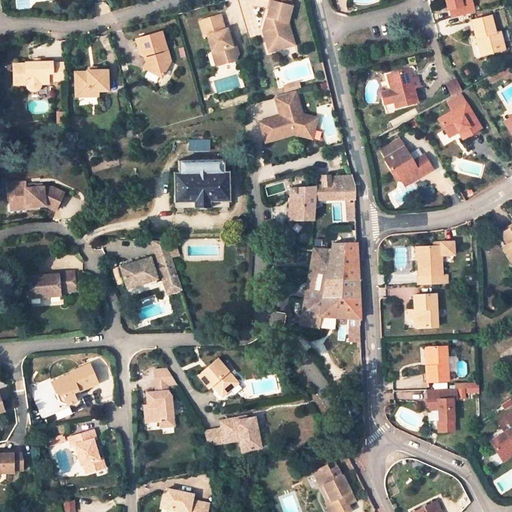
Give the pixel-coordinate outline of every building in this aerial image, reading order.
[(286,0),(271,0),(271,1),(268,1),(264,17),(262,16),(260,29),(264,28),(262,37),(267,50),(277,48),(276,42),(289,38),(285,25),(290,5),(286,5),(286,0)] [(446,0),(449,10),(450,10),(453,19),(475,13),(471,0),(446,0)] [(220,51),(225,64),(238,60),(241,55),(238,45),(234,46),(232,39),(229,30),(227,31),(222,16),(203,21),(207,36),(210,35),(215,52),(220,51)] [(481,38),(485,55),(505,50),(501,32),(496,33),(492,17),(473,21),(477,39),(481,38)] [(161,33),(136,39),(141,54),(144,56),(149,55),(150,58),(145,68),(163,77),(172,60),(168,48),(166,49),(161,33)] [(215,52),(219,65),(225,64),(220,51),(215,52)] [(47,85),(46,83),(63,83),(62,64),(50,64),(50,62),(39,62),(32,62),(23,62),(23,64),(12,64),(13,85),(26,85),(26,88),(28,90),(30,91),(32,92),(34,92),(36,91),(38,89),(39,87),(40,85),(47,85)] [(508,73),(504,67),(496,71),(500,77),(508,73)] [(86,94),(86,89),(96,89),(106,89),(106,70),(96,70),(88,70),(86,70),(86,72),(73,72),(73,94),(86,94)] [(382,94),(385,111),(417,103),(414,89),(412,80),(409,70),(388,75),(392,92),(382,94)] [(500,77),(496,71),(493,73),(486,77),(490,83),(500,77)] [(418,78),(412,80),(414,89),(420,87),(418,78)] [(447,85),(452,96),(458,92),(462,90),(457,80),(447,85)] [(282,86),(283,92),(294,89),(298,87),(297,82),(282,86)] [(302,115),(294,89),(283,92),(274,94),(279,112),(283,111),(284,115),(259,122),(265,142),(293,134),(295,129),(305,134),(307,129),(314,132),(319,121),(302,115)] [(450,113),(464,104),(458,92),(452,96),(443,101),(450,113)] [(455,127),(457,131),(462,138),(480,128),(464,104),(450,113),(438,120),(446,133),(455,127)] [(455,127),(446,133),(448,137),(457,131),(455,127)] [(417,171),(420,177),(432,170),(424,156),(413,162),(400,139),(380,151),(384,159),(383,159),(391,172),(395,170),(400,180),(417,171)] [(193,202),(193,207),(211,207),(211,202),(228,201),(230,201),(229,170),(225,170),(224,159),(178,160),(177,171),(173,171),(173,202),(175,202),(193,202)] [(391,172),(397,182),(400,180),(395,170),(391,172)] [(400,180),(404,186),(420,177),(417,171),(400,180)] [(315,186),(314,199),(354,199),(353,183),(351,175),(331,177),(330,176),(321,176),(321,185),(315,186)] [(23,201),(23,206),(33,205),(33,201),(42,200),(42,204),(53,210),(61,193),(49,187),(40,187),(40,186),(31,187),(22,187),(22,182),(22,181),(11,182),(11,189),(6,190),(7,202),(23,201)] [(315,186),(290,188),(290,193),(295,193),(293,219),(313,218),(314,199),(315,186)] [(509,245),(511,249),(511,226),(500,234),(507,246),(509,245)] [(134,262),(121,266),(128,287),(157,277),(157,275),(162,274),(164,277),(176,273),(171,258),(168,248),(166,242),(151,241),(157,261),(152,262),(150,256),(138,260),(139,262),(134,264),(134,262)] [(360,319),(357,242),(332,243),(321,310),(304,309),(302,325),(317,328),(319,316),(321,316),(347,318),(360,319)] [(418,285),(424,285),(442,284),(442,275),(441,256),(454,255),(454,242),(434,242),(435,247),(418,247),(419,275),(418,275),(418,285)] [(511,249),(509,245),(507,246),(503,249),(511,264),(511,263),(511,249)] [(176,246),(168,248),(171,258),(179,256),(176,246)] [(321,310),(331,249),(314,248),(304,309),(321,310)] [(57,275),(28,277),(30,297),(59,296),(59,292),(75,291),(74,272),(57,273),(57,275)] [(168,292),(181,288),(176,273),(164,277),(168,292)] [(424,295),(424,285),(418,285),(413,285),(413,295),(424,295)] [(414,310),(415,318),(415,328),(437,327),(435,295),(424,295),(413,295),(414,310)] [(360,319),(347,318),(348,341),(361,341),(360,319)] [(428,367),(426,367),(426,382),(430,383),(441,382),(448,382),(446,346),(427,348),(428,367)] [(205,370),(199,376),(210,389),(214,385),(224,396),(240,382),(217,359),(210,365),(210,370),(207,372),(205,370)] [(56,393),(62,395),(66,404),(76,400),(72,391),(71,389),(76,388),(78,389),(80,390),(98,383),(90,364),(70,372),(71,374),(51,382),(56,393)] [(168,386),(177,386),(168,370),(154,371),(155,393),(155,398),(147,398),(147,406),(144,406),(145,423),(159,423),(159,428),(174,427),(172,396),(170,392),(168,392),(168,386)] [(347,379),(335,385),(340,396),(349,392),(347,379)] [(430,383),(430,390),(442,390),(441,382),(430,383)] [(442,390),(430,390),(426,391),(428,409),(439,409),(440,421),(442,422),(442,432),(454,432),(452,400),(457,400),(456,389),(442,390)] [(56,393),(59,402),(66,404),(62,395),(56,393)] [(511,410),(497,420),(505,433),(511,428),(511,410)] [(223,428),(225,441),(240,438),(242,450),(262,447),(256,416),(237,419),(237,416),(222,419),(223,428)] [(223,428),(204,431),(208,443),(225,441),(223,428)] [(501,458),(511,451),(511,428),(505,433),(491,442),(501,458)] [(81,466),(84,465),(87,473),(104,468),(102,459),(99,459),(93,441),(96,440),(93,431),(69,439),(72,448),(75,447),(81,466)] [(65,434),(49,438),(51,446),(67,442),(65,434)] [(503,462),(511,456),(511,451),(501,458),(503,462)] [(0,473),(4,471),(17,470),(17,467),(26,467),(26,457),(24,458),(24,452),(0,452),(0,473)] [(326,464),(313,471),(328,500),(325,501),(330,511),(341,511),(351,507),(349,502),(355,499),(341,471),(332,476),(328,468),(326,464)] [(337,464),(328,468),(332,476),(341,471),(337,464)] [(208,511),(209,505),(193,502),(193,496),(166,491),(162,509),(176,511),(208,511)] [(436,511),(432,503),(413,511),(436,511)]
